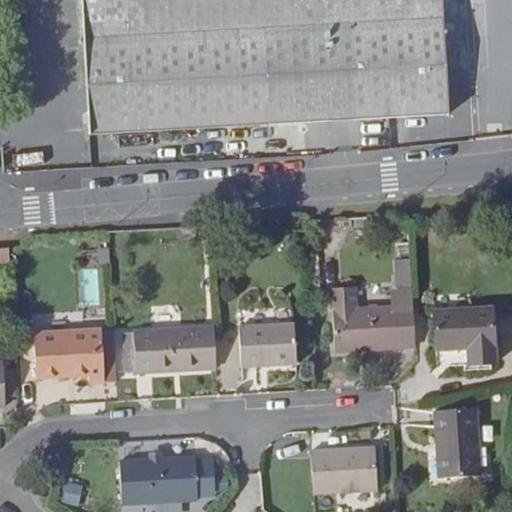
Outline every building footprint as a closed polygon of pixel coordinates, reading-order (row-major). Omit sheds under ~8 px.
[(444,0),(83,0),(91,136),(451,116),(447,45),(444,0)] [(464,13),(446,14),(447,45),(466,44),(464,13)] [(185,242),(211,241),(210,226),(184,228),(185,242)] [(0,264),(11,264),(10,247),(0,247),(0,264)] [(396,287),(411,286),(409,258),(393,259),(396,287)] [(416,349),(413,291),(391,293),(391,308),(357,310),(356,290),(333,291),(334,312),(337,354),(416,349)] [(494,306),(435,309),(438,349),(465,347),(471,347),(472,363),(497,362),(494,306)] [(295,326),(240,329),(243,369),(297,366),(295,326)] [(217,370),(216,329),(134,333),(137,375),(217,370)] [(35,335),(38,380),(90,377),(91,385),(105,385),(103,332),(35,335)] [(478,407),(437,411),(442,455),(449,453),(452,477),(485,473),(478,407)] [(375,450),(312,453),(315,495),(377,492),(375,450)] [(445,478),(452,477),(449,453),(442,455),(445,478)] [(196,459),(120,463),(123,506),(199,502),(198,489),(209,488),(209,470),(198,471),(196,459)] [(69,482),(63,501),(78,506),(84,486),(69,482)]
